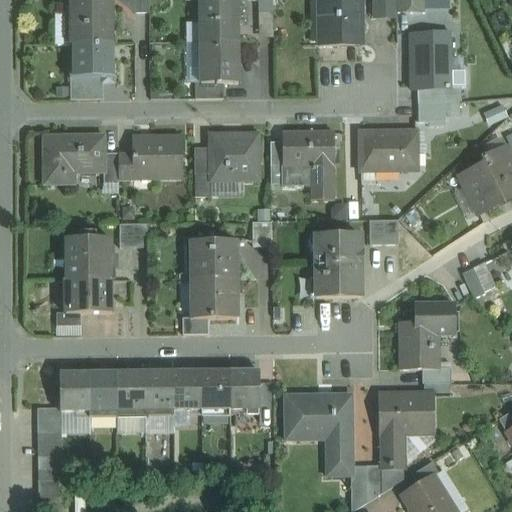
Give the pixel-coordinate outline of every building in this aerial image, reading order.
[(149,15),(148,0),(134,0),(135,15),(149,15)] [(273,12),(272,0),(257,0),(258,12),(273,12)] [(396,0),(372,0),(373,18),(397,18),(396,0)] [(470,0),(453,0),(454,10),(471,10),(470,0)] [(237,1),(200,1),(200,45),(237,44),(237,1)] [(362,47),(361,1),(318,2),(319,47),(362,47)] [(113,46),(112,4),(69,5),(70,47),(73,47),(113,46)] [(450,87),(450,35),(411,35),(412,91),(418,91),(440,91),(445,91),(445,87),(450,87)] [(237,44),(200,45),(201,85),(201,86),(223,86),(238,86),(237,44)] [(114,80),(113,46),(73,47),(73,78),(71,78),(71,102),(97,101),(97,87),(102,87),(102,80),(114,80)] [(223,101),(223,86),(201,86),(201,85),(194,85),(195,101),(223,101)] [(445,87),(445,91),(440,91),(440,105),(445,105),(458,104),(458,89),(454,89),(454,87),(450,87),(445,87)] [(440,91),(418,91),(418,106),(440,105),(440,91)] [(440,105),(418,106),(419,124),(446,122),(445,105),(440,105)] [(334,134),(334,136),(314,136),(314,130),(312,130),(312,136),(285,137),(285,144),(283,144),(283,164),(315,163),(316,186),(312,186),(312,202),(335,202),(334,167),(336,167),(335,134),(334,134)] [(416,135),(360,136),(361,173),(415,172),(416,135)] [(259,182),(258,137),(210,137),(210,175),(210,183),(212,183),(259,182)] [(106,155),(106,138),(44,139),(45,187),(68,186),(68,174),(104,174),(106,174),(106,155)] [(183,182),(182,138),(154,138),(154,141),(134,141),(134,138),(132,138),(132,155),(133,178),(134,178),(155,177),(155,182),(183,182)] [(283,164),(283,144),(270,144),(270,169),(283,169),(283,164)] [(484,166),(500,200),(511,193),(511,163),(505,149),(481,161),(484,166)] [(118,155),(106,155),(106,174),(104,174),(104,185),(119,185),(119,183),(118,155)] [(133,178),(132,155),(118,155),(119,183),(134,183),(134,178),(133,178)] [(316,186),(315,163),(283,164),(283,169),(284,186),(312,186),(316,186)] [(500,200),(484,166),(467,174),(472,185),(465,189),(478,215),(502,204),(500,200)] [(284,186),(283,169),(270,169),(271,186),(284,186)] [(210,183),(210,175),(194,176),(195,199),(212,199),(212,183),(210,183)] [(398,223),(369,223),(370,247),(398,247),(398,223)] [(271,249),(271,225),(252,225),(252,249),(271,249)] [(147,226),(119,226),(119,250),(147,250),(147,226)] [(360,255),(359,237),(315,238),(316,300),(360,300),(360,266),(363,266),(362,255),(360,255)] [(111,269),(111,240),(64,241),(64,242),(69,242),(70,283),(111,282),(111,280),(108,280),(107,269),(111,269)] [(235,281),(235,243),(191,243),(191,245),(192,245),(192,260),(191,260),(191,281),(235,281)] [(472,271),(462,276),(474,301),(485,296),(472,271)] [(236,321),(235,281),(191,281),(191,282),(192,303),(196,303),(196,320),(196,321),(208,321),(236,321)] [(112,316),(111,282),(70,283),(70,316),(70,317),(81,316),(112,316)] [(415,325),(398,325),(399,373),(422,372),(450,371),(450,370),(440,370),(440,364),(432,365),(431,335),(455,335),(454,306),(414,308),(415,325)] [(70,317),(70,316),(56,316),(57,329),(81,328),(81,316),(70,317)] [(196,321),(196,320),(182,320),(182,337),(209,337),(208,321),(196,321)] [(450,371),(422,372),(422,386),(450,385),(450,371)] [(259,411),(259,372),(229,373),(229,412),(259,411)] [(201,412),(201,373),(173,374),(173,412),(201,412)] [(229,373),(201,373),(201,412),(229,412),(229,373)] [(117,419),(117,374),(89,375),(89,414),(89,420),(117,419)] [(145,419),(145,374),(117,374),(117,419),(145,419)] [(173,412),(173,374),(145,374),(145,419),(173,418),(173,412)] [(89,414),(89,375),(59,375),(60,411),(60,415),(61,415),(89,414)] [(318,402),(318,397),(285,397),(285,443),(326,442),(326,477),(350,477),(352,477),(352,467),(351,396),(332,396),(332,402),(318,402)] [(432,435),(432,396),(379,397),(380,466),(401,466),(401,435),(432,435)] [(37,411),(37,423),(61,423),(61,415),(60,415),(60,411),(37,411)] [(511,413),(498,422),(507,435),(508,434),(508,433),(511,430),(511,413)] [(37,423),(38,436),(61,435),(61,423),(37,423)] [(38,436),(38,448),(62,448),(61,435),(38,436)] [(62,459),(62,448),(38,448),(38,460),(62,459)] [(38,460),(38,472),(62,471),(62,459),(38,460)] [(431,465),(411,477),(417,488),(431,479),(432,479),(438,475),(431,465)] [(366,467),(352,467),(352,477),(350,477),(350,511),(355,511),(367,505),(366,467)] [(62,483),(62,471),(38,472),(38,484),(62,483)] [(451,511),(432,479),(431,479),(417,488),(403,497),(412,511),(451,511)] [(62,495),(62,483),(38,484),(38,495),(62,495)] [(62,507),(62,495),(38,495),(38,508),(62,507)] [(74,495),(74,511),(84,511),(84,495),(74,495)]
